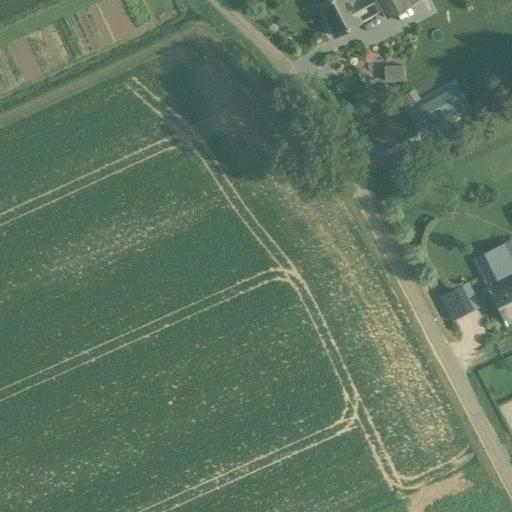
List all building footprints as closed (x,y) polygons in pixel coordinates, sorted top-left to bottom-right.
[(370,0),(324,0),(316,5),(333,36),(360,21),(359,19),(376,10),(370,0)] [(386,19),(409,7),(405,0),(374,0),(380,11),(385,19),(386,19)] [(403,66),(388,66),(388,82),(404,81),(403,66)] [(414,90),(404,95),(408,104),(418,98),(414,90)] [(486,283),(507,274),(495,248),(473,257),(486,283)] [(511,277),(489,287),(506,323),(511,320),(511,277)] [(441,293),(450,318),(481,307),(471,281),(441,293)]
